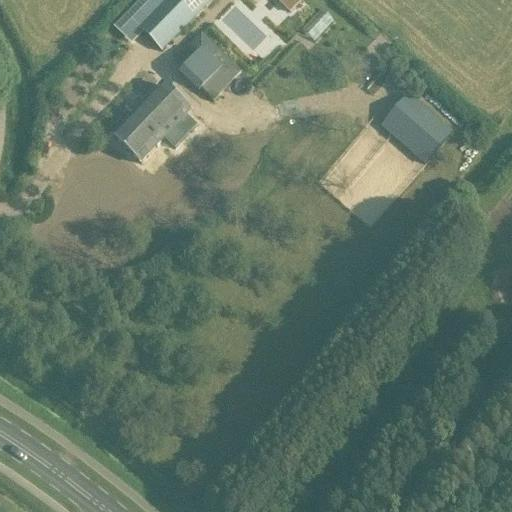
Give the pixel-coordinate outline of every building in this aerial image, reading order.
[(216,0),(168,0),(137,31),(162,55),(189,27),(216,0)] [(273,0),(290,16),(303,3),(299,0),(273,0)] [(241,74),(200,35),(172,64),(213,103),(241,74)] [(162,87),(112,139),(142,167),(191,115),(162,87)] [(426,165),(452,135),(410,98),(384,128),(426,165)]
